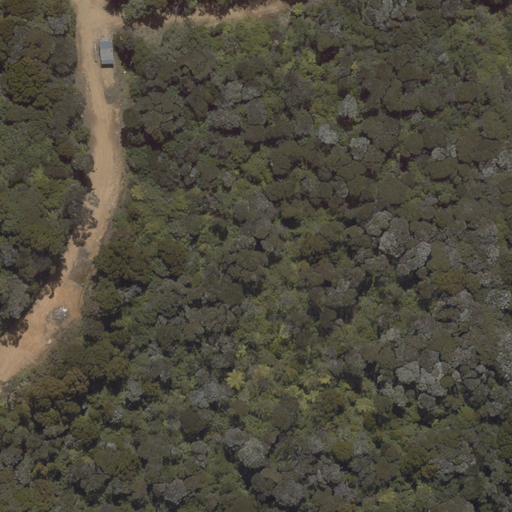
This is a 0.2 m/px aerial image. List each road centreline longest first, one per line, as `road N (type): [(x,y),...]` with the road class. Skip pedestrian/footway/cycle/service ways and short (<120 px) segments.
road 1 (track): [(84,0),(100,92),(100,200),(46,312),(0,374)]
road 2 (track): [(289,0),(199,17),(90,17)]
